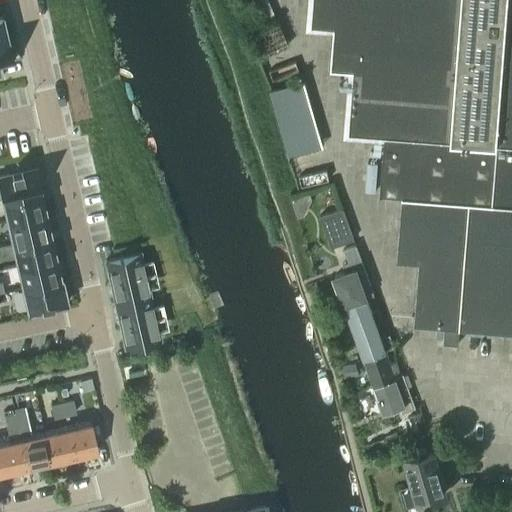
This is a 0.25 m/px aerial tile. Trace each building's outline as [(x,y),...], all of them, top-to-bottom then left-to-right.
[(511,0),(313,0),(312,18),(334,20),(330,62),(352,63),(347,126),(384,129),(380,194),(402,195),(397,259),(419,260),(415,323),(445,325),(444,343),(458,344),(460,326),(511,330),(511,0)] [(8,37),(6,37),(0,39),(0,76),(3,76),(0,64),(13,61),(8,37)] [(0,174),(0,189),(2,198),(41,190),(36,167),(0,174)] [(2,198),(7,221),(45,212),(40,191),(41,191),(41,190),(2,198)] [(331,247),(353,239),(342,208),(320,216),(331,247)] [(50,234),(45,212),(7,221),(12,243),(50,234)] [(17,265),(55,256),(50,234),(12,243),(17,265)] [(344,304),(365,297),(373,294),(355,245),(344,249),(351,270),(334,276),(344,304)] [(106,260),(111,282),(144,275),(139,252),(106,260)] [(55,256),(17,265),(22,287),(60,279),(60,278),(55,256)] [(149,296),(144,275),(111,282),(115,304),(149,296)] [(60,279),(22,287),(27,310),(40,308),(41,311),(54,308),(54,304),(66,302),(61,278),(60,278),(60,279)] [(326,310),(333,308),(328,294),(321,296),(326,310)] [(115,304),(120,325),(154,318),(149,296),(115,304)] [(371,313),(365,297),(344,304),(354,332),(375,325),(375,324),(382,322),(378,310),(371,313)] [(328,325),(338,322),(333,308),(326,310),(327,313),(324,314),(328,325)] [(159,340),(154,318),(120,325),(125,348),(159,340)] [(380,338),(375,325),(354,332),(363,358),(386,350),(395,347),(390,335),(380,338)] [(391,365),(386,350),(363,358),(373,385),(401,375),(397,363),(391,365)] [(344,379),(360,374),(355,361),(340,367),(344,379)] [(142,374),(141,368),(127,371),(129,377),(142,374)] [(405,378),(404,374),(401,375),(373,385),(383,413),(400,407),(403,413),(416,408),(414,402),(412,403),(403,378),(405,378)] [(64,415),(76,412),(73,400),(61,403),(64,415)] [(54,418),(64,415),(61,403),(51,405),(54,418)] [(26,411),(14,414),(27,465),(50,460),(43,432),(31,435),(26,411)] [(422,412),(407,417),(414,434),(426,425),(422,412)] [(10,439),(0,441),(0,455),(3,471),(27,465),(14,414),(4,416),(10,439)] [(90,421),(66,426),(73,455),(97,449),(90,421)] [(66,426),(43,432),(50,460),(73,455),(66,426)] [(398,432),(385,437),(390,448),(402,443),(398,432)] [(378,441),(366,445),(371,457),(383,453),(378,441)] [(412,487),(398,490),(403,511),(426,511),(432,507),(430,499),(444,495),(432,451),(404,459),(412,487)]
